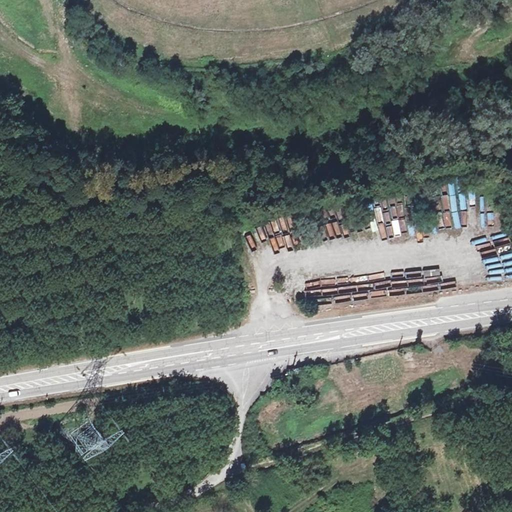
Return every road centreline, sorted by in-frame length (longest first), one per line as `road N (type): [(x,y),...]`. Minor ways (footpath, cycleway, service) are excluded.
road 1 (track): [(226,470),(511,386)]
road 2 (primary): [(0,385),(258,348)]
road 3 (primary): [(258,348),(511,312)]
road 4 (unclassified): [(141,511),(226,470),(258,348)]
